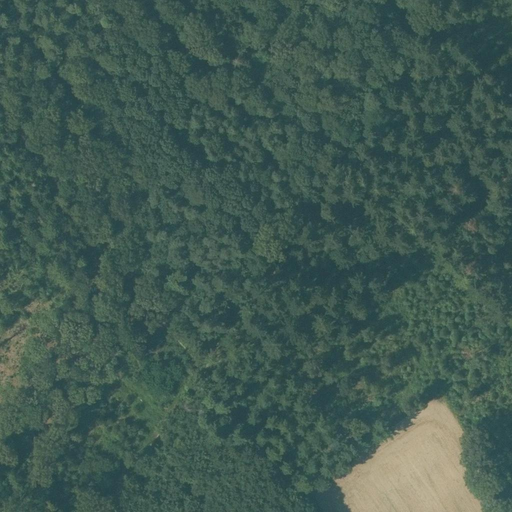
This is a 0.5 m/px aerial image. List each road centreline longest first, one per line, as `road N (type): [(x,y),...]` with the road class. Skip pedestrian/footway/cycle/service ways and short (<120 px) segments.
road 1 (track): [(452,0),(204,359),(0,110)]
road 2 (track): [(204,359),(314,511)]
